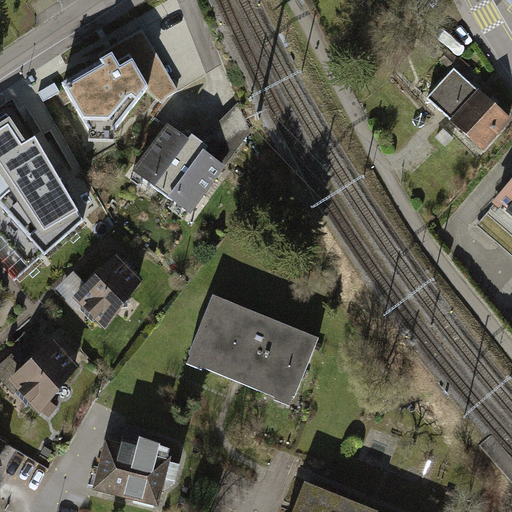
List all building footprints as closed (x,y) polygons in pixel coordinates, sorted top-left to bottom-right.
[(99,55),(102,62),(125,49),(148,89),(145,93),(163,105),(167,99),(178,92),(142,30),(99,55)] [(462,55),(468,49),(456,39),(450,44),(462,55)] [(102,62),(61,86),(88,133),(103,125),(115,131),(145,93),(148,89),(125,49),(102,62)] [(506,117),(451,69),(423,100),(477,149),(506,117)] [(200,142),(228,162),(251,133),(239,104),(200,142)] [(0,207),(45,258),(84,223),(35,139),(25,145),(8,115),(0,120),(0,207)] [(168,129),(136,173),(191,212),(228,162),(200,142),(192,137),(188,143),(168,129)] [(511,178),(492,201),(511,218),(511,178)] [(146,286),(120,258),(91,284),(80,272),(59,290),(104,337),(146,286)] [(321,341),(213,300),(187,367),(296,408),(321,341)] [(76,368),(55,344),(11,383),(39,415),(76,368)] [(0,373),(8,381),(26,360),(17,353),(0,372),(0,373)] [(164,510),(178,458),(108,439),(94,491),(164,510)] [(0,459),(8,447),(0,442),(0,459)] [(378,511),(379,511),(307,484),(296,511),(378,511)]
